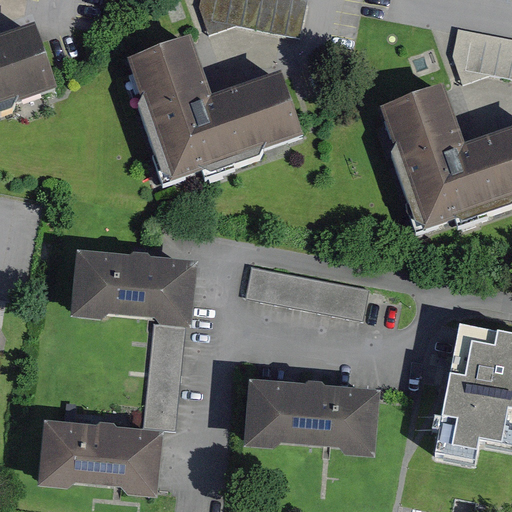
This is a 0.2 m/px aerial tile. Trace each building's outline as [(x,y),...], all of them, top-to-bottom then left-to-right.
[(305,2),(295,0),(204,0),(202,10),(211,34),(240,23),(298,34),(305,2)] [(511,44),(461,34),(456,61),(464,85),(494,74),(511,77),(511,44)] [(35,38),(0,49),(0,108),(53,91),(35,38)] [(286,86),(214,110),(193,45),(134,65),(173,183),(304,139),(286,86)] [(511,144),(467,159),(446,95),(387,114),(426,232),(511,203),(511,144)] [(200,269),(81,258),(74,324),(194,335),(200,269)] [(369,291),(254,270),(248,302),(363,323),(369,291)] [(511,338),(463,329),(438,456),(480,465),(483,447),(511,452),(511,338)] [(385,402),(257,393),(253,450),(381,459),(385,402)] [(165,440),(49,429),(43,491),(158,501),(165,440)]
